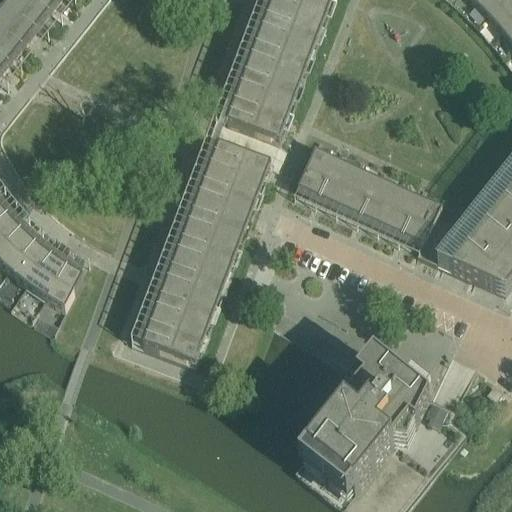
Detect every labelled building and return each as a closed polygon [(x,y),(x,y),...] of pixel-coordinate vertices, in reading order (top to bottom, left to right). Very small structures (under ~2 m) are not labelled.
[(38,37),(52,20),(27,0),(17,0),(8,12),(38,37)] [(27,0),(52,20),(65,3),(61,0),(27,0)] [(264,0),(134,345),(132,352),(196,376),(338,0),(264,0)] [(506,304),(511,296),(511,0),(436,0),(438,1),(455,15),(472,31),(488,48),(502,66),(511,80),(511,176),(465,236),(439,224),(423,253),(418,263),(418,264),(506,304)] [(0,33),(25,54),(38,37),(8,12),(0,22),(0,33)] [(25,54),(0,33),(0,61),(11,70),(25,54)] [(0,84),(11,70),(0,61),(0,84)] [(337,168),(316,158),(298,196),(319,206),(337,168)] [(337,168),(319,206),(341,216),(358,177),(337,168)] [(358,177),(341,216),(362,225),(379,187),(358,177)] [(379,187),(362,225),(383,235),(400,196),(379,187)] [(400,196),(383,235),(404,245),(421,206),(400,196)] [(423,253),(439,224),(443,216),(421,206),(404,245),(423,253)] [(0,256),(20,238),(6,223),(0,228),(0,256)] [(9,280),(34,251),(20,238),(0,256),(0,272),(1,274),(9,280)] [(26,295),(50,264),(34,251),(9,280),(18,289),(26,295)] [(45,308),(66,275),(50,264),(26,295),(45,308)] [(66,320),(84,286),(66,275),(45,308),(66,320)] [(468,442),(452,430),(457,419),(431,407),(429,410),(417,400),(431,382),(411,367),(397,385),(375,367),(358,388),(365,394),(362,398),(296,482),(333,511),(412,511),(442,475),(468,442)] [(504,401),(495,393),(487,402),(496,410),(504,401)]
